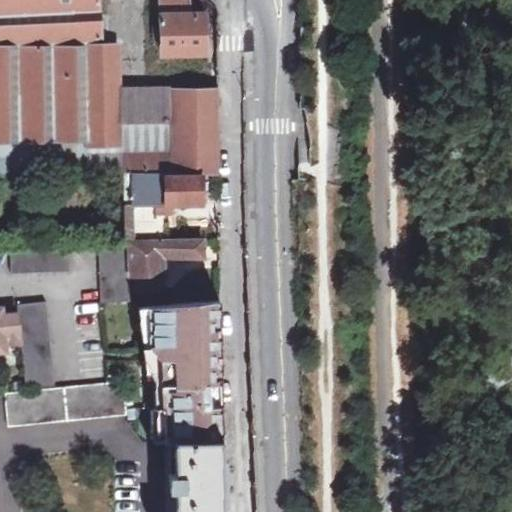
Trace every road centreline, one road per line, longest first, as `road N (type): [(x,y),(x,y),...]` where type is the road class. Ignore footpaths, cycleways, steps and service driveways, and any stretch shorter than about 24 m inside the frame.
road 1 (residential): [(240,0),(231,43),(238,511)]
road 2 (tertiary): [(273,0),(284,511)]
